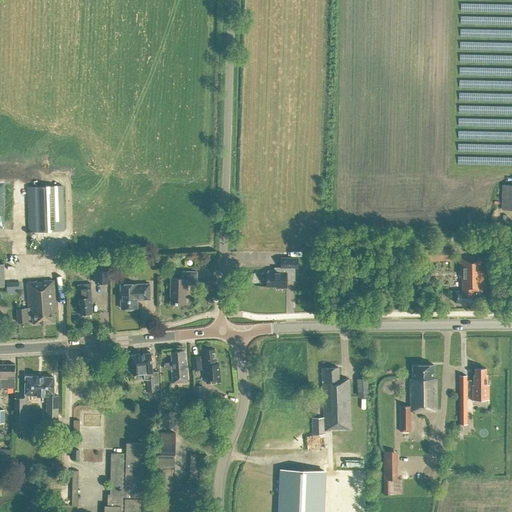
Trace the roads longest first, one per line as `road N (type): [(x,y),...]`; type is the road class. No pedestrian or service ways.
road 1 (unclassified): [(222,332),(230,0)]
road 2 (tertiary): [(239,331),(511,326)]
road 3 (tertiary): [(0,350),(222,332)]
road 4 (unclassified): [(217,511),(242,407),(239,331)]
